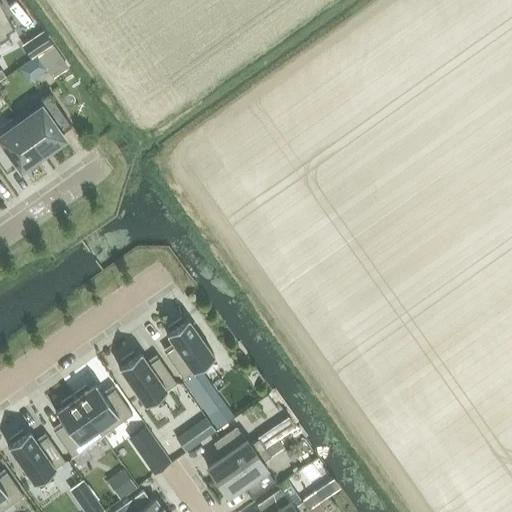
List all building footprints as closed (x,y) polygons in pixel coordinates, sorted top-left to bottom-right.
[(0,41),(8,38),(6,34),(14,30),(0,3),(0,41)] [(20,45),(30,58),(37,53),(52,43),(43,30),(28,40),(20,45)] [(33,57),(42,73),(48,69),(42,60),(38,54),(37,55),(33,57)] [(47,94),(15,117),(41,154),(48,149),(50,153),(63,143),(61,140),(63,138),(59,133),(70,126),(47,94)] [(22,168),(24,171),(37,162),(35,158),(41,154),(15,117),(0,127),(0,164),(5,172),(16,164),(19,169),(22,168)] [(164,353),(182,378),(213,356),(213,354),(212,355),(202,341),(203,341),(199,335),(198,335),(187,319),(186,318),(182,321),(180,318),(167,327),(169,330),(165,333),(166,334),(174,345),(164,353)] [(118,368),(119,367),(144,403),(143,403),(144,404),(175,382),(158,357),(148,364),(139,353),(140,352),(139,351),(135,354),(133,351),(120,360),(122,363),(117,367),(118,368)] [(199,368),(181,381),(216,430),(234,418),(199,368)] [(72,393),(101,435),(131,414),(114,388),(103,395),(94,382),(93,383),(93,384),(87,388),(85,385),(73,393),(72,393)] [(101,435),(72,393),(71,393),(72,394),(59,403),(61,406),(55,410),(54,411),(63,424),(53,431),(71,456),(101,435)] [(175,438),(185,452),(209,435),(214,431),(204,417),(175,438)] [(206,466),(216,480),(264,447),(258,438),(248,445),(235,426),(212,442),(221,455),(206,466)] [(258,438),(264,447),(277,438),(271,429),(258,438)] [(28,430),(24,433),(21,430),(8,439),(11,442),(6,445),(7,446),(8,446),(33,481),(32,482),(33,483),(64,461),(46,436),(36,443),(28,431),(28,430)] [(264,447),(270,456),(283,447),(277,438),(264,447)] [(138,451),(154,474),(158,471),(169,463),(153,440),(138,451)] [(242,484),(251,497),(274,481),(261,462),(270,456),(264,447),(216,480),(227,495),(242,484)] [(0,511),(22,495),(6,471),(0,475),(0,511)] [(111,487),(118,497),(134,485),(127,476),(111,487)] [(303,511),(307,509),(301,500),(292,507),(279,488),(256,504),(261,511),(303,511)] [(302,500),(301,500),(307,509),(312,506),(317,502),(320,500),(317,496),(309,495),(302,500)] [(162,511),(153,498),(138,508),(131,497),(110,511),(162,511)] [(81,508),(84,511),(99,511),(104,509),(95,498),(81,508)] [(308,509),(309,511),(321,511),(324,511),(317,502),(312,506),(307,509),(308,509)]
